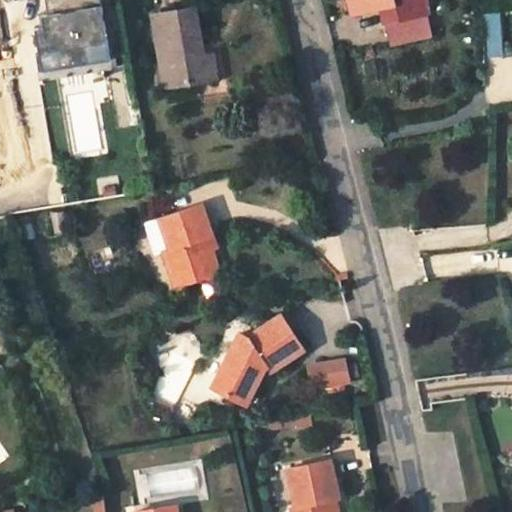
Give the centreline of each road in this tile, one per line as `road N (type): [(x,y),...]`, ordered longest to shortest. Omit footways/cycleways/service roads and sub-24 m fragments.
road 1 (residential): [(415,511),(297,0)]
road 2 (unknown): [(362,282),(511,254)]
